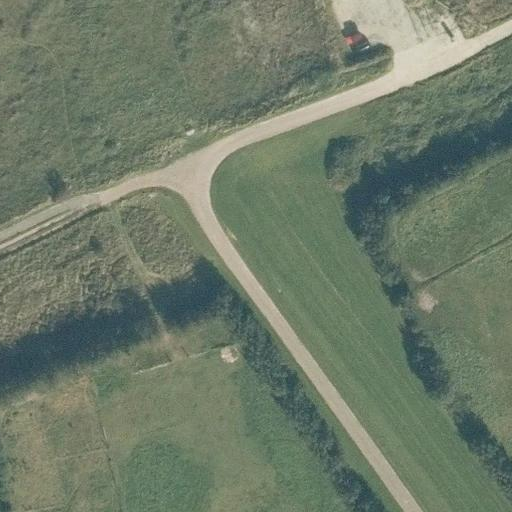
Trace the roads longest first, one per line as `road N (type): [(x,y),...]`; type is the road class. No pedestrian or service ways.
road 1 (unclassified): [(412,511),(194,194),(189,171)]
road 2 (unclassified): [(189,171),(208,153),(511,28)]
road 3 (track): [(112,191),(0,250)]
